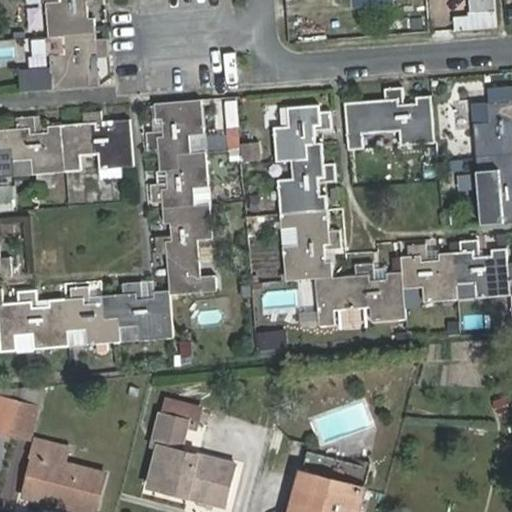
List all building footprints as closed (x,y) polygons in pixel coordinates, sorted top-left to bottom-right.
[(46,0),(49,37),(64,35),(97,32),(95,18),(89,19),(88,6),(105,4),(104,0),(46,0)] [(455,31),(498,27),(495,0),(469,0),(470,16),(455,17),(455,31)] [(51,55),(54,90),(101,86),(100,70),(94,71),(93,58),(110,57),(109,40),(97,40),(97,32),(64,35),(65,54),(51,55)] [(49,73),(18,74),(19,89),(49,88),(49,73)] [(478,157),(511,154),(511,86),(489,89),(489,102),(473,103),(478,157)] [(364,133),(400,130),(402,145),(437,142),(434,95),(417,96),(417,103),(405,104),(403,87),(386,89),(386,99),(348,102),(350,149),(365,148),(364,133)] [(205,134),(202,100),(156,104),(157,118),(163,118),(164,131),(148,132),(148,150),(159,150),(161,172),(167,172),(182,171),(180,153),(193,152),(191,135),(205,134)] [(332,111),(321,111),(321,105),(288,107),(289,126),(275,127),(277,162),(292,161),(305,160),(303,144),(317,144),(316,130),(333,128),(332,111)] [(115,120),(115,126),(103,127),(102,111),(84,112),(84,123),(64,125),(68,171),(83,170),(82,155),(100,154),(100,168),(135,166),(130,119),(115,120)] [(34,174),(68,171),(64,125),(49,126),(49,132),(37,133),(36,116),(17,118),(18,129),(0,130),(0,149),(13,149),(14,161),(32,160),(34,174)] [(243,164),(262,159),(257,140),(238,145),(243,164)] [(317,144),(303,144),(305,160),(292,161),(294,177),(279,179),(282,214),(329,211),(327,195),(321,195),(320,182),(337,181),(336,163),(325,163),(323,143),(317,144)] [(13,149),(0,149),(0,177),(15,176),(14,161),(13,149)] [(195,187),(209,186),(206,151),(193,152),(180,153),(182,171),(167,172),(168,183),(151,185),(153,202),(163,201),(164,209),(196,206),(195,187)] [(511,154),(478,157),(479,172),(494,171),(495,188),(480,189),(483,225),(511,222),(511,154)] [(202,276),(199,239),(214,237),(211,205),(196,206),(164,209),(165,223),(172,223),(172,235),(156,237),(158,254),(169,253),(171,290),(172,294),(218,290),(216,275),(202,276)] [(317,278),(334,276),(333,262),(326,262),(325,249),(342,248),(341,230),(330,231),(329,211),(282,214),(283,228),(297,228),(298,245),(284,246),(287,280),(317,278)] [(477,298),(511,295),(508,263),(507,248),(492,248),(492,255),(480,256),(478,239),(460,241),(461,251),(440,253),(440,260),(441,273),(457,271),(458,284),(476,283),(477,298)] [(458,284),(457,271),(441,273),(440,260),(428,261),(427,244),(408,245),(409,256),(402,256),(403,272),(404,288),(423,287),(425,301),(459,299),(458,284)] [(4,303),(3,297),(2,288),(0,288),(0,275),(13,275),(11,257),(1,258),(0,249),(0,304),(4,305),(4,303)] [(335,309),(371,307),(373,321),(406,319),(404,288),(403,272),(388,273),(388,279),(376,280),(374,263),(356,264),(357,275),(334,276),(317,278),(320,326),(336,324),(335,309)] [(139,340),(174,337),(172,294),(171,290),(155,291),(155,298),(143,298),(142,282),(124,283),(125,294),(102,296),(103,302),(103,316),(120,314),(121,327),(138,325),(139,340)] [(120,314),(103,316),(103,302),(90,303),(89,287),(71,287),(72,298),(65,299),(69,331),(86,330),(88,344),(123,341),(121,327),(120,314)] [(4,303),(4,305),(0,304),(0,320),(2,350),(17,349),(17,335),(34,334),(35,348),(70,345),(69,331),(65,299),(51,300),(51,306),(38,307),(37,291),(19,291),(19,302),(4,303)] [(258,349),(287,347),(286,329),(257,331),(258,349)] [(192,341),(181,342),(181,357),(193,356),(192,341)] [(21,402),(39,408),(45,385),(24,388),(21,402)] [(24,388),(0,390),(0,396),(21,402),(24,388)] [(0,429),(13,433),(21,402),(0,396),(0,429)] [(187,491),(229,501),(238,466),(182,451),(188,426),(196,428),(202,408),(168,399),(164,414),(162,413),(153,445),(160,447),(150,486),(186,495),(187,491)] [(13,433),(31,438),(39,408),(21,402),(13,433)] [(34,456),(24,496),(87,511),(96,511),(106,473),(65,462),(69,448),(37,439),(33,455),(34,456)] [(359,511),(371,468),(308,450),(291,511),(359,511)]
